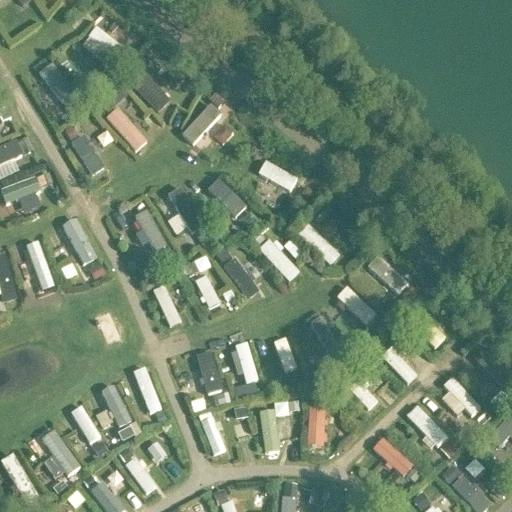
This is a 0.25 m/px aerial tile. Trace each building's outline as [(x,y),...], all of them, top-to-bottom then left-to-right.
[(0,0),(0,1),(1,0),(12,0),(20,12),(30,6),(32,5),(28,0),(0,0)] [(90,32),(83,54),(110,63),(117,41),(90,32)] [(153,49),(144,57),(152,66),(161,58),(153,49)] [(50,66),(37,77),(64,107),(77,96),(50,66)] [(158,117),(171,104),(139,70),(125,83),(158,117)] [(91,86),(81,89),(84,101),(94,98),(91,86)] [(122,91),(101,107),(110,119),(131,103),(122,91)] [(208,105),(217,114),(224,106),(215,98),(208,105)] [(136,156),(148,145),(118,110),(106,121),(136,156)] [(5,113),(0,115),(0,125),(1,128),(10,124),(5,113)] [(224,129),(213,141),(222,150),(233,138),(224,129)] [(64,135),(71,145),(77,141),(71,131),(64,135)] [(90,179),(106,170),(87,137),(71,146),(90,179)] [(26,143),(18,147),(24,158),(32,154),(26,143)] [(281,188),(286,175),(258,163),(252,176),(281,188)] [(48,179),(37,183),(41,192),(52,188),(48,179)] [(308,192),(299,201),(307,209),(316,200),(308,192)] [(319,211),(312,218),(320,226),(327,219),(319,211)] [(151,212),(136,218),(150,256),(166,251),(151,212)] [(60,229),(81,270),(98,261),(77,221),(60,229)] [(298,237),(331,270),(342,259),(309,226),(298,237)] [(204,255),(214,248),(205,234),(194,240),(204,255)] [(249,242),(258,252),(266,244),(257,235),(249,242)] [(38,280),(50,276),(39,242),(26,246),(38,280)] [(292,242),(284,250),(298,262),(306,254),(292,242)] [(215,259),(223,270),(232,263),(224,252),(215,259)] [(166,255),(157,261),(161,269),(171,263),(166,255)] [(5,256),(0,257),(0,300),(2,306),(17,302),(5,256)] [(143,257),(131,264),(140,279),(152,272),(143,257)] [(89,274),(94,285),(104,280),(97,266),(90,270),(92,273),(89,274)] [(192,268),(182,273),(186,281),(196,276),(192,268)] [(198,282),(205,312),(220,308),(214,279),(198,282)] [(153,281),(143,286),(147,295),(157,290),(153,281)] [(164,288),(152,293),(169,330),(181,325),(164,288)] [(410,310),(419,300),(410,292),(401,302),(410,310)] [(368,329),(376,319),(347,293),(338,303),(368,329)] [(432,315),(441,305),(432,298),(423,308),(432,315)] [(310,324),(328,363),(344,355),(326,317),(310,324)] [(436,352),(444,343),(418,319),(410,327),(436,352)] [(378,342),(388,332),(380,323),(369,334),(378,342)] [(477,328),(472,333),(479,340),(484,335),(477,328)] [(272,346),(285,377),(299,371),(287,340),(272,346)] [(369,357),(376,364),(381,359),(374,352),(369,357)] [(194,360),(207,399),(222,395),(210,355),(194,360)] [(328,365),(318,371),(324,382),(335,376),(328,365)] [(150,418),(164,412),(146,369),(132,375),(150,418)] [(343,398),(352,388),(343,379),(334,389),(343,398)] [(101,392),(115,431),(130,426),(117,387),(101,392)] [(256,399),(253,388),(233,393),(235,405),(256,399)] [(501,397),(490,408),(498,416),(509,405),(501,397)] [(317,398),(305,400),(307,413),(318,411),(317,398)] [(288,407),(289,417),(298,416),(297,406),(288,407)] [(436,452),(448,441),(417,407),(405,419),(436,452)] [(82,408),(70,415),(89,449),(101,442),(82,408)] [(244,413),(232,415),(234,425),(246,423),(244,413)] [(164,416),(155,419),(159,428),(168,425),(164,416)] [(200,423),(212,459),(226,454),(214,419),(200,423)] [(133,428),(121,435),(126,443),(137,437),(133,428)] [(52,431),(41,440),(64,470),(75,462),(52,431)] [(370,452),(402,481),(414,468),(382,440),(370,452)] [(450,444),(439,455),(448,464),(459,454),(450,444)] [(92,452),(98,463),(109,456),(102,446),(92,452)] [(127,454),(118,460),(123,468),(132,462),(127,454)] [(12,457),(0,464),(0,467),(26,508),(39,499),(12,457)] [(125,469),(147,498),(158,490),(135,461),(125,469)] [(476,461),(465,471),(475,481),(486,472),(476,461)] [(452,471),(441,481),(450,490),(461,479),(452,471)] [(91,480),(83,487),(88,494),(96,488),(91,480)] [(474,511),(477,511),(488,503),(469,481),(457,491),(474,511)] [(63,485),(53,493),(59,501),(69,493),(63,485)] [(284,490),(283,503),(296,504),(297,491),(284,490)] [(313,491),(309,504),(326,509),(329,496),(313,491)] [(223,494),(213,498),(218,510),(228,506),(223,494)] [(421,498),(412,506),(416,511),(426,511),(430,509),(421,498)] [(207,511),(201,502),(190,508),(192,511),(207,511)]
